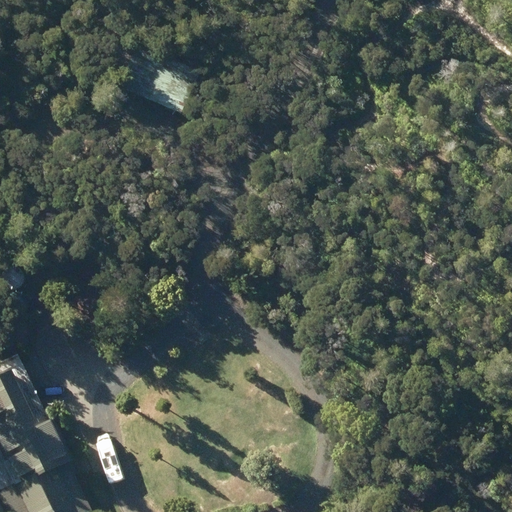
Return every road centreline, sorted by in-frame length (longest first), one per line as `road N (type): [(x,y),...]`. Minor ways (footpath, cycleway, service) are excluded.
road 1 (track): [(174,342),(220,192),(329,46),(341,0)]
road 2 (track): [(184,307),(266,347),(311,386),(338,438),(337,497),(323,511)]
road 3 (track): [(145,511),(127,500),(102,409),(174,342)]
road 4 (track): [(102,409),(25,320),(0,319)]
road 5 (track): [(337,497),(472,511)]
